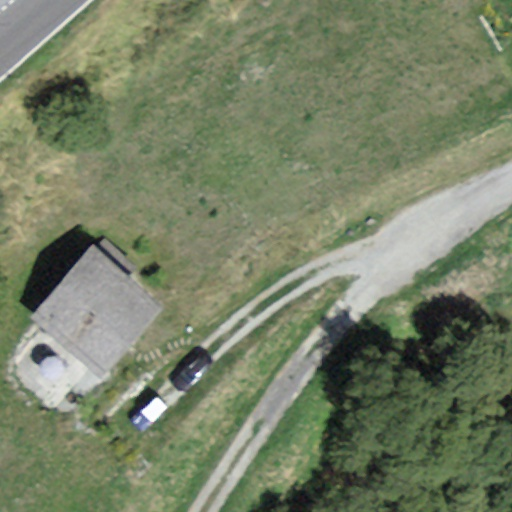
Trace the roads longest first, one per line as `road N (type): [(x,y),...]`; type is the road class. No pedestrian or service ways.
road 1 (track): [(395,257),(224,511)]
road 2 (residential): [(511,185),(395,257)]
